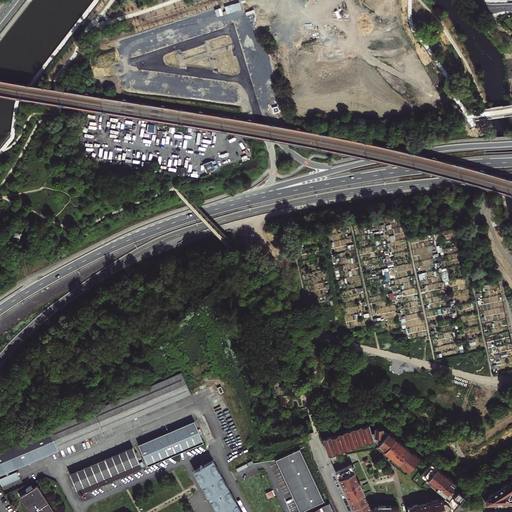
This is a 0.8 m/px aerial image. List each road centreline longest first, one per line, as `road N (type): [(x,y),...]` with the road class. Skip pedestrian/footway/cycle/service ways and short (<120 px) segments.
road 1 (trunk): [(0,360),(78,290),(179,234),(336,195),(511,177)]
road 2 (trunk): [(511,143),(377,159),(174,222)]
road 3 (trunk): [(511,162),(326,184),(174,222)]
road 4 (trunk): [(174,222),(84,260),(0,310)]
